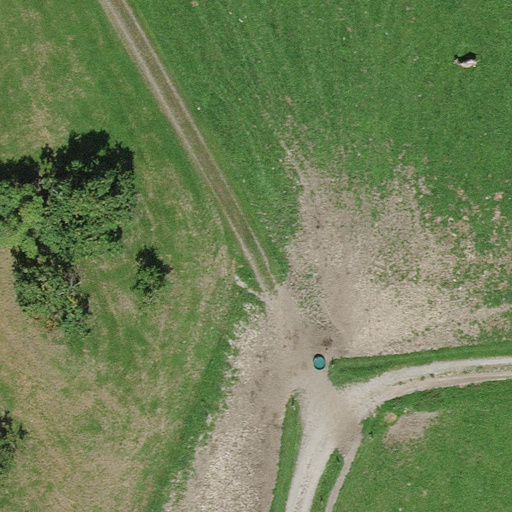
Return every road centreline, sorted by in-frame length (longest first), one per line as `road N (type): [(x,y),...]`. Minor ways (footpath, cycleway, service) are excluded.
road 1 (track): [(333,417),(114,0)]
road 2 (track): [(305,511),(333,417),(425,374),(511,366)]
